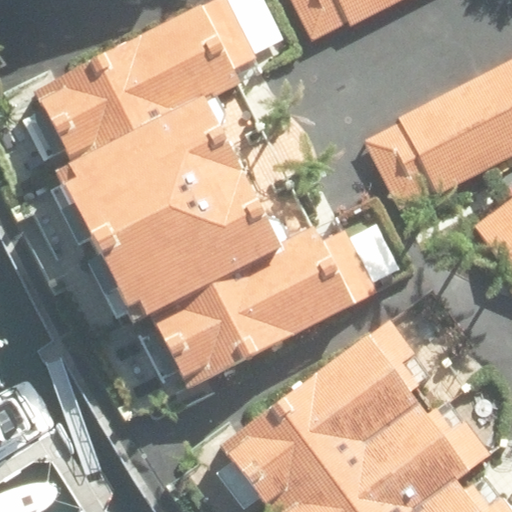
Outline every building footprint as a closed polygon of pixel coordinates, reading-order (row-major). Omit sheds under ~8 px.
[(185,87),(223,70),(187,0),(161,0),(16,72),(54,144),(34,155),(114,311),(131,298),(172,376),(341,291),(302,214),(261,237),(185,87)] [(287,0),(306,35),(342,16),(345,22),(386,0),(287,0)] [(511,47),(391,110),(394,115),(358,132),(394,202),(428,185),(429,188),(511,145),(511,47)] [(511,185),(467,217),(511,280),(511,185)] [(202,432),(260,511),(507,511),(485,481),(470,489),(459,471),(485,452),(455,412),(442,422),(394,356),(406,347),(380,314),(356,329),(350,323),(202,432)]
